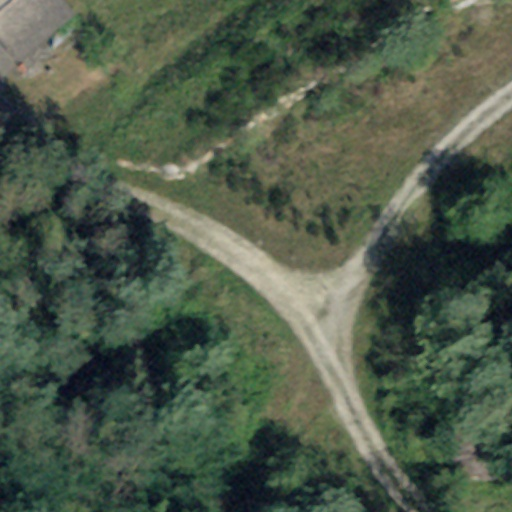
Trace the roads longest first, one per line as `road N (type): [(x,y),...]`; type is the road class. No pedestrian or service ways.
road 1 (track): [(331,388),(429,153),(511,100)]
road 2 (track): [(331,388),(410,495),(432,511)]
